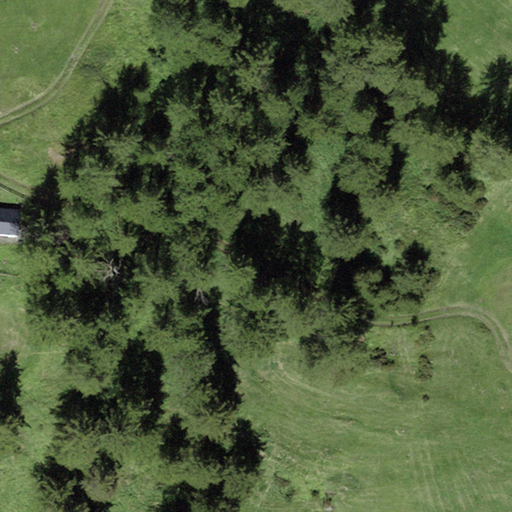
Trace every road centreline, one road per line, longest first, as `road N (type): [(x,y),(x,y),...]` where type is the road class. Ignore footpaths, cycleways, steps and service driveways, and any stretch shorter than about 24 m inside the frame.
road 1 (track): [(511,365),(479,315),(414,310),(227,239),(0,183)]
road 2 (track): [(0,115),(62,68),(96,0)]
